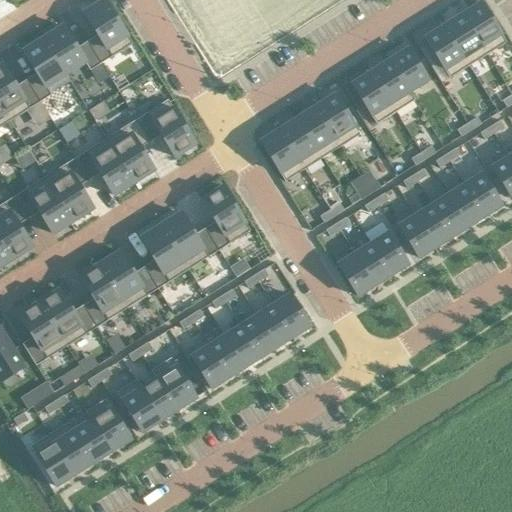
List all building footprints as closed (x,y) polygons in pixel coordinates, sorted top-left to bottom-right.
[(104,0),(103,0),(83,12),(97,34),(87,41),(101,63),(132,43),(104,0)] [(481,2),(462,14),(486,53),(506,41),(481,2)] [(462,14),(443,26),(468,65),(486,53),(462,14)] [(63,25),(43,38),(65,74),(85,62),(90,70),(101,63),(87,41),(77,47),(63,25)] [(443,26),(424,38),(449,77),(468,65),(443,26)] [(43,38),(22,51),(36,73),(26,79),(40,101),(51,94),(46,86),(65,74),(43,38)] [(408,48),(389,60),(408,92),(409,91),(428,79),(408,48)] [(389,60),(370,72),(395,111),(414,99),(409,91),(408,92),(389,60)] [(2,64),(0,64),(0,105),(9,120),(40,101),(26,79),(16,86),(2,64)] [(370,72),(351,84),(376,123),(395,111),(370,72)] [(335,94),(316,107),(340,146),(360,134),(335,94)] [(511,94),(502,101),(507,107),(511,104),(511,94)] [(167,99),(136,119),(150,141),(160,135),(174,156),(195,143),(167,99)] [(0,105),(0,126),(9,120),(0,105)] [(101,118),(94,106),(88,110),(95,121),(101,118)] [(316,107),(297,118),(322,157),(340,146),(316,107)] [(477,117),(467,123),(471,130),(481,124),(477,117)] [(297,118),(279,130),(304,169),(322,157),(297,118)] [(136,119),(106,138),(133,182),(153,170),(139,148),(150,141),(136,119)] [(500,120),(490,126),(494,133),(504,127),(500,120)] [(467,123),(457,130),(461,136),(471,130),(467,123)] [(490,126),(480,132),(484,139),(494,133),(490,126)] [(279,130),(260,142),(285,181),(304,169),(279,130)] [(106,138),(75,157),(89,179),(99,173),(113,195),(133,182),(106,138)] [(0,147),(0,165),(13,157),(5,144),(0,147)] [(431,146),(421,152),(425,159),(435,153),(431,146)] [(455,148),(445,154),(449,161),(459,155),(455,148)] [(421,152),(411,158),(415,165),(425,159),(421,152)] [(445,154),(435,161),(439,167),(449,161),(445,154)] [(511,161),(508,156),(491,167),(511,198),(511,197),(511,161)] [(75,157),(45,177),(72,220),(93,208),(79,186),(89,179),(75,157)] [(423,168),(413,175),(417,182),(427,175),(423,168)] [(481,173),(464,184),(484,216),(501,205),(481,173)] [(413,175),(403,181),(407,188),(417,182),(413,175)] [(45,177),(14,196),(28,218),(38,211),(52,233),(72,220),(45,177)] [(376,180),(366,187),(370,193),(380,187),(376,180)] [(464,184),(448,194),(467,226),(484,216),(464,184)] [(222,186),(201,199),(215,222),(205,228),(218,250),(250,230),(222,186)] [(366,187),(356,193),(360,200),(370,193),(366,187)] [(384,193),(374,199),(378,206),(388,199),(384,193)] [(448,194),(431,205),(451,236),(467,226),(448,194)] [(14,196),(0,204),(0,240),(11,259),(32,246),(18,224),(28,218),(14,196)] [(374,199),(364,205),(368,212),(378,206),(374,199)] [(340,203),(330,210),(334,216),(344,210),(340,203)] [(431,205),(415,215),(435,246),(451,236),(431,205)] [(330,210),(320,216),(324,223),(334,216),(330,210)] [(181,213),(160,225),(188,269),(218,250),(205,228),(194,234),(181,213)] [(415,215),(401,224),(421,255),(435,246),(415,215)] [(345,217),(335,223),(340,230),(350,224),(345,217)] [(335,223),(325,229),(330,236),(340,230),(335,223)] [(160,225),(140,238),(154,260),(144,266),(158,288),(188,269),(160,225)] [(371,243),(370,243),(390,275),(407,264),(388,232),(371,243)] [(0,240),(0,266),(11,259),(0,240)] [(370,243),(354,253),(374,285),(390,275),(370,243)] [(120,251),(100,264),(127,307),(158,288),(144,266),(133,273),(120,251)] [(354,253),(337,264),(357,296),(374,285),(354,253)] [(100,264),(79,276),(93,298),(83,305),(97,327),(127,307),(100,264)] [(264,268),(254,275),(258,282),(268,275),(264,268)] [(258,282),(254,275),(244,281),(248,288),(258,282)] [(59,289),(39,302),(66,346),(97,327),(83,305),(73,311),(59,289)] [(231,289),(221,295),(226,302),(236,296),(231,289)] [(290,294),(273,305),(293,336),(310,325),(290,294)] [(221,295),(211,302),(216,308),(226,302),(221,295)] [(39,302),(19,315),(32,336),(22,343),(36,365),(66,346),(39,302)] [(273,305),(256,315),(276,346),(293,336),(273,305)] [(199,309),(189,316),(193,322),(203,316),(199,309)] [(256,315),(240,325),(260,357),(276,346),(256,315)] [(189,316),(179,322),(183,329),(193,322),(189,316)] [(240,325),(224,335),(244,367),(260,357),(240,325)] [(0,379),(1,381),(23,367),(0,331),(0,330),(0,379)] [(224,335),(208,345),(228,377),(244,367),(224,335)] [(148,341),(138,348),(142,355),(152,348),(148,341)] [(208,345),(191,356),(211,388),(228,377),(208,345)] [(142,355),(138,348),(128,354),(132,361),(142,355)] [(171,357),(151,370),(156,378),(157,378),(177,409),(196,397),(171,357)] [(107,367),(97,374),(101,381),(111,374),(107,367)] [(415,367),(380,384),(385,393),(419,376),(415,367)] [(97,374),(87,380),(91,387),(101,381),(97,374)] [(141,387),(140,388),(160,419),(177,409),(157,378),(156,378),(141,387)] [(136,379),(117,391),(142,431),(160,419),(140,388),(141,387),(136,379)] [(37,385),(44,397),(52,391),(45,380),(37,385)] [(64,395),(54,401),(58,408),(68,401),(64,395)] [(365,397),(331,416),(336,426),(370,407),(365,397)] [(105,399),(85,411),(90,420),(91,419),(111,451),(130,438),(105,399)] [(54,401),(44,407),(48,414),(58,408),(54,401)] [(23,412),(13,419),(17,426),(28,419),(23,412)] [(307,453),(337,436),(325,415),(295,433),(307,453)] [(74,430),(73,431),(93,462),(111,451),(91,419),(90,420),(74,430)] [(68,422),(49,434),(74,474),(93,462),(73,431),(74,430),(68,422)] [(49,434),(30,446),(55,486),(74,474),(49,434)] [(251,488),(275,473),(263,453),(239,468),(251,488)]
